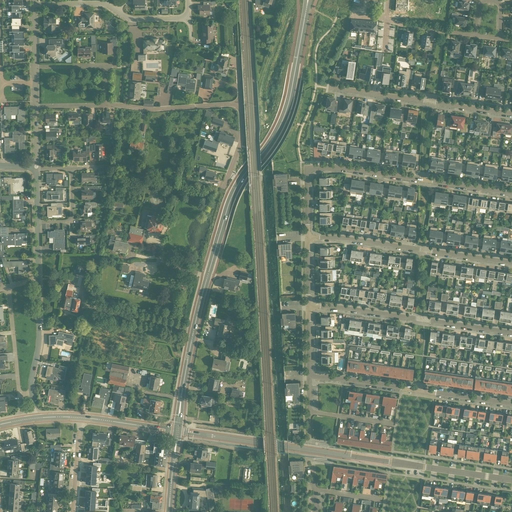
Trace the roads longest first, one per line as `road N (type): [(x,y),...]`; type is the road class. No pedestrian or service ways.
road 1 (secondary): [(177,431),(223,217),(285,112),(305,9)]
road 2 (residential): [(511,480),(177,431)]
road 3 (residential): [(511,263),(307,237)]
road 4 (residential): [(511,403),(309,376)]
road 5 (residential): [(511,332),(309,307)]
road 6 (residential): [(511,192),(311,168)]
road 7 (residential): [(511,114),(327,87)]
road 8 (residential): [(105,105),(239,103)]
road 9 (track): [(262,123),(260,88),(291,0)]
